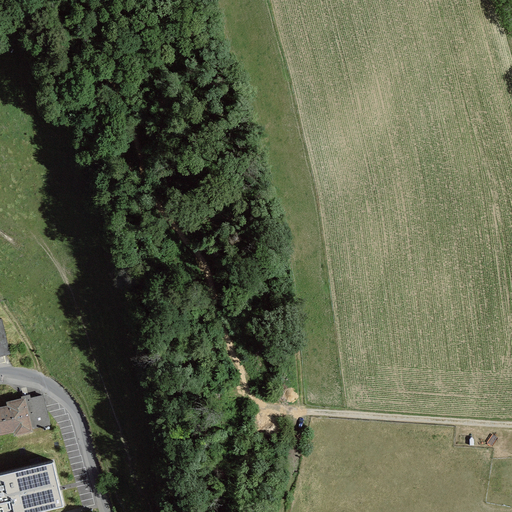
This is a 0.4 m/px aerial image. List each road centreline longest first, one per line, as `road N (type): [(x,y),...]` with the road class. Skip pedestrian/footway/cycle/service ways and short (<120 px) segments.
road 1 (track): [(511,420),(283,408)]
road 2 (residential): [(110,511),(72,407),(33,377),(0,374)]
